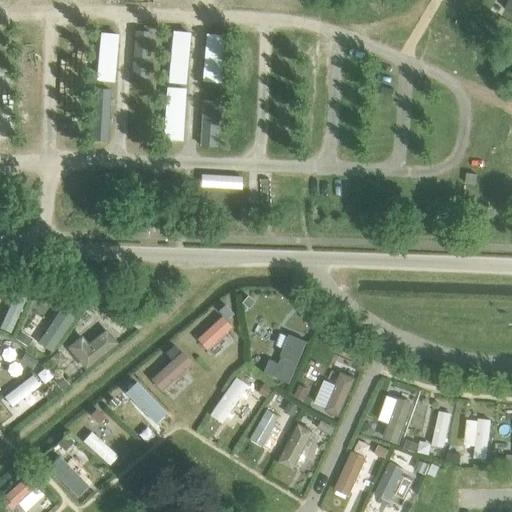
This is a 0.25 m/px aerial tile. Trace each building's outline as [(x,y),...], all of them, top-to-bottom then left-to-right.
[(476,174),(466,173),(465,183),(475,184),(476,174)] [(160,222),(161,209),(143,209),(142,222),(160,222)] [(247,296),(241,302),(248,308),(254,301),(247,296)] [(224,305),(217,312),(225,321),(232,315),(224,305)] [(61,306),(37,340),(52,350),(75,316),(61,306)] [(108,327),(89,342),(83,335),(68,346),(86,368),(120,342),(108,327)] [(21,333),(16,340),(26,347),(31,339),(21,333)] [(60,352),(52,359),(59,368),(67,361),(60,352)] [(26,354),(21,363),(31,369),(37,360),(26,354)] [(341,416),(358,376),(342,369),(326,410),(341,416)] [(11,405),(42,384),(34,373),(4,395),(11,405)] [(212,415),(225,422),(247,382),(234,375),(212,415)] [(60,376),(53,382),(61,391),(68,385),(60,376)] [(263,385),(257,393),(264,398),(269,389),(263,385)] [(298,386),(293,396),(302,400),(307,390),(298,386)] [(385,437),(400,442),(413,399),(399,395),(385,437)] [(124,398),(114,408),(142,435),(151,425),(124,398)] [(288,404),(284,411),(292,416),(296,409),(288,404)] [(97,409),(91,416),(99,423),(105,417),(97,409)] [(433,444),(447,446),(452,411),(438,409),(433,444)] [(305,410),(282,462),(297,469),(320,417),(305,410)] [(466,457),(490,458),(491,417),(467,417),(466,457)] [(321,420),(316,428),(329,436),(333,428),(321,420)] [(364,424),(361,432),(369,436),(371,431),(369,426),(364,424)] [(92,430),(83,439),(110,464),(118,454),(92,430)] [(65,436),(57,444),(65,451),(72,443),(65,436)] [(405,440),(402,449),(413,452),(416,444),(405,440)] [(377,445),(373,454),(383,459),(387,451),(377,445)] [(352,449),(336,488),(352,495),(368,456),(352,449)] [(446,453),(445,461),(458,463),(459,455),(446,453)] [(49,466),(79,495),(90,484),(60,455),(49,466)] [(417,460),(413,470),(423,475),(428,465),(417,460)] [(386,511),(401,480),(387,473),(372,504),(386,511)]
